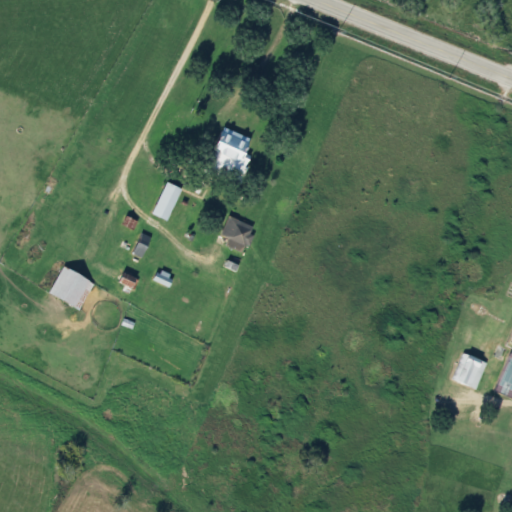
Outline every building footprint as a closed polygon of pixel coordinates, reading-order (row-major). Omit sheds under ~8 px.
[(250,140),(224,129),(211,159),(244,174),(251,158),(244,155),(250,140)] [(151,216),(166,223),(181,190),(165,183),(151,216)] [(254,229),(228,218),(220,237),(228,241),(226,246),(243,254),(254,229)] [(143,260),(150,238),(140,235),(133,256),(143,260)] [(48,295),(76,311),(87,292),(90,293),(94,286),(63,268),(48,295)] [(153,283),(169,289),(173,278),(158,272),(153,283)] [(453,384),(478,390),(485,362),(460,356),(453,384)]
